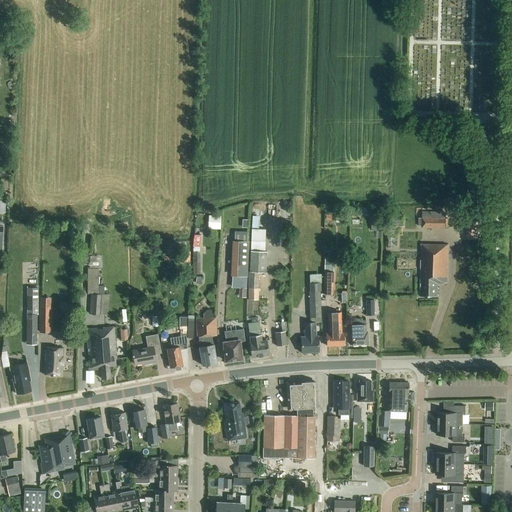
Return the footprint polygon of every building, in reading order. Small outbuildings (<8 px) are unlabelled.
[(446,217),(445,217),(445,213),(422,212),(422,228),(446,228),(446,217)] [(220,230),(220,216),(208,215),(208,229),(220,230)] [(421,279),(420,296),(437,295),(438,283),(447,283),(448,245),(422,244),(422,233),(400,232),(400,249),(421,249),(421,256),(421,279)] [(204,245),(203,233),(195,233),(196,246),(204,245)] [(259,300),(259,273),(266,273),(266,251),(250,251),(249,271),(248,271),(248,288),(248,300),(259,300)] [(248,255),(234,255),(233,278),(229,278),(227,306),(245,306),(246,279),(247,279),(248,255)] [(87,293),(98,294),(98,269),(88,269),(87,293)] [(333,295),(333,272),(324,272),(323,295),(333,295)] [(309,318),(318,317),(318,323),(321,323),(320,291),(321,291),(321,283),(309,283),(310,292),(309,292),(309,318)] [(100,315),(102,295),(91,294),(89,315),(100,315)] [(38,303),(38,322),(50,322),(51,322),(52,303),(51,303),(51,297),(39,297),(39,303),(38,303)] [(27,298),(26,334),(37,334),(37,315),(38,315),(38,298),(27,298)] [(366,315),(374,315),(374,300),(366,300),(366,315)] [(201,357),(202,365),(216,363),(213,342),(211,336),(216,336),(216,335),(215,318),(212,318),(211,310),(207,310),(203,313),(203,318),(196,319),(197,337),(198,337),(199,347),(199,349),(195,349),(197,358),(201,357)] [(328,334),(326,334),(326,347),(344,346),(344,333),(341,333),(341,321),(341,312),(327,313),(328,322),(328,334)] [(354,319),(354,325),(348,325),(348,338),(351,337),(351,345),(368,345),(367,332),(366,332),(366,324),(365,324),(365,320),(361,320),(361,319),(354,319)] [(248,324),(249,331),(260,329),(259,322),(248,324)] [(315,323),(305,323),(305,337),(301,337),(302,352),(318,352),(317,337),(315,337),(315,323)] [(109,367),(116,366),(115,359),(117,359),(116,352),(114,327),(86,329),(89,368),(100,367),(101,379),(110,378),(109,367)] [(266,340),(262,341),(260,329),(249,331),(250,343),(252,357),(269,355),(266,340)] [(285,331),(275,332),(276,346),(286,345),(285,331)] [(226,361),(241,359),(239,340),(237,341),(236,332),(229,333),(230,342),(223,343),(226,361)] [(157,334),(146,337),(148,348),(132,351),(134,364),(147,362),(148,363),(156,362),(154,350),(160,349),(157,334)] [(187,335),(170,338),(172,348),(166,349),(170,367),(182,365),(179,348),(187,347),(187,335)] [(46,347),(44,375),(60,376),(61,365),(63,365),(64,348),(46,347)] [(31,381),(27,362),(8,366),(11,381),(13,381),(16,394),(31,391),(29,381),(31,381)] [(349,382),(344,382),(344,381),(333,381),(333,409),(340,409),(340,415),(348,415),(353,415),(353,408),(349,408),(349,394),(349,382)] [(371,381),(359,381),(359,390),(357,390),(357,402),(372,402),(372,390),(371,390),(371,381)] [(315,394),(314,382),(288,384),(289,406),(292,406),(293,408),(317,407),(317,394),(315,394)] [(406,411),(407,394),(408,394),(408,383),(389,383),(388,410),(406,411)] [(172,403),(163,404),(166,424),(160,425),(162,439),(171,437),(170,431),(177,430),(176,422),(180,421),(177,402),(176,402),(175,401),(172,401),(172,403)] [(250,426),(256,425),(255,416),(249,417),(243,418),(242,413),(240,413),(239,402),(224,404),(226,421),(224,421),(227,441),(246,438),(244,423),(249,422),(250,426)] [(485,403),(485,411),(493,411),(493,403),(485,403)] [(453,413),(437,413),(437,424),(463,424),(463,413),(465,413),(465,406),(453,406),(453,413)] [(139,433),(145,432),(144,426),(147,425),(144,409),(137,411),(137,410),(132,410),(132,412),(130,412),(133,428),(138,427),(139,433)] [(388,425),(389,412),(379,412),(378,425),(388,425)] [(127,429),(125,413),(111,415),(112,425),(111,425),(112,432),(118,431),(120,442),(126,441),(124,429),(127,429)] [(297,458),(314,458),(315,417),(297,416),(263,415),(262,457),(297,458)] [(335,416),(327,416),(326,435),(328,435),(328,441),(339,441),(340,418),(335,418),(335,416)] [(100,417),(86,420),(89,439),(104,436),(100,417)] [(463,424),(437,424),(436,435),(453,435),(453,442),(465,442),(465,435),(462,435),(463,424)] [(151,448),(158,447),(158,442),(155,427),(147,429),(148,443),(151,443),(151,448)] [(41,463),(43,474),(49,473),(49,472),(62,469),(61,465),(73,463),(69,441),(71,440),(70,433),(61,435),(61,437),(46,440),(47,445),(41,446),(42,454),(41,454),(43,463),(41,463)] [(11,434),(0,436),(0,459),(1,462),(7,461),(5,454),(15,451),(14,450),(15,449),(14,446),(13,445),(11,434)] [(89,451),(87,438),(78,439),(81,452),(89,451)] [(492,455),(493,445),(484,445),(484,455),(492,455)] [(374,446),(363,446),(363,466),(373,467),(374,446)] [(436,453),(436,464),(456,464),(464,464),(464,453),(466,453),(466,446),(452,446),(452,453),(436,453)] [(109,463),(107,455),(97,457),(98,465),(109,463)] [(238,466),(251,467),(251,455),(238,455),(238,466)] [(177,478),(177,466),(177,459),(174,459),(174,460),(155,460),(155,461),(146,461),(146,473),(149,473),(149,478),(177,478)] [(21,473),(21,468),(21,461),(13,461),(13,469),(6,470),(7,476),(21,473)] [(436,464),(436,475),(452,475),(452,482),(464,482),(464,475),(464,464),(456,464),(436,464)] [(62,482),(75,480),(74,474),(61,476),(62,482)] [(5,479),(9,496),(21,494),(17,476),(5,479)] [(177,478),(149,478),(149,482),(158,483),(158,490),(173,490),(173,491),(177,491),(177,478)] [(128,485),(121,487),(120,482),(115,483),(117,492),(121,510),(133,508),(133,507),(138,506),(136,496),(134,487),(129,488),(128,485)] [(117,492),(110,493),(108,484),(103,485),(108,511),(112,511),(121,510),(117,492)] [(93,496),(94,502),(89,503),(90,511),(108,511),(103,485),(99,486),(100,495),(93,496)] [(435,493),(435,504),(462,504),(462,497),(463,496),(463,493),(464,486),(452,486),(451,493),(435,493)] [(23,511),(44,511),(46,489),(24,487),(23,511)] [(144,497),(144,502),(173,502),(173,491),(173,490),(158,490),(154,490),(154,497),(144,497)] [(229,511),(230,503),(232,504),(232,495),(227,495),(226,503),(216,503),(215,511),(229,511)] [(240,504),(232,504),(230,503),(229,511),(243,511),(244,505),(245,505),(245,496),(240,495),(240,504)] [(482,495),(482,503),(490,503),(490,495),(482,495)] [(354,511),(355,501),(335,500),(333,511),(354,511)] [(172,511),(173,502),(144,502),(144,507),(153,507),(153,511),(172,511)]
